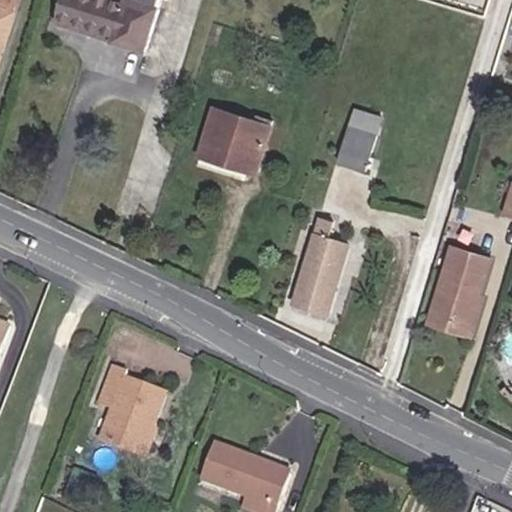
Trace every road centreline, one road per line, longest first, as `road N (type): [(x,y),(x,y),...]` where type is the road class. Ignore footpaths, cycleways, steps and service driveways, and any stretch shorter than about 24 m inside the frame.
road 1 (residential): [(0,222),(511,470)]
road 2 (unknown): [(107,272),(83,295),(60,342),(0,511)]
